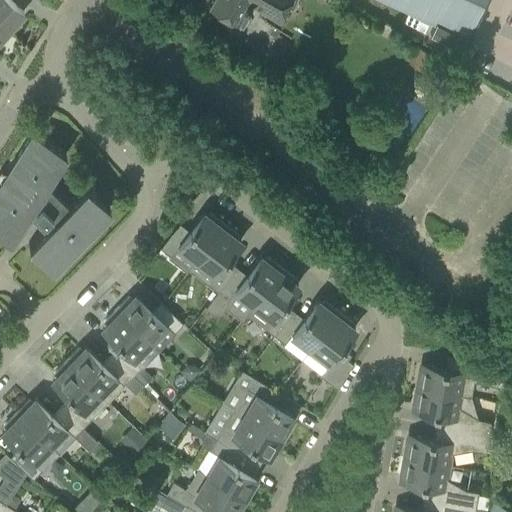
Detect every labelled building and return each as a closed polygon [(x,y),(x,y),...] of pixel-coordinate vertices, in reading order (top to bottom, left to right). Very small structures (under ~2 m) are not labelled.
[(0,0),(0,23),(6,29),(23,11),(10,0),(0,0)] [(214,0),(209,8),(237,24),(246,9),(249,10),(251,7),(248,5),(249,3),(278,19),(288,0),(214,0)] [(389,0),(434,21),(429,32),(461,47),(461,48),(462,48),(484,0),(389,0)] [(92,202),(98,196),(85,183),(68,201),(48,181),(65,153),(32,132),(0,182),(0,232),(11,240),(29,210),(45,225),(28,242),(41,255),(46,249),(58,261),(104,213),(92,202)] [(177,246),(195,260),(224,223),(209,212),(207,215),(202,211),(185,234),(175,227),(160,247),(170,255),(177,246)] [(238,234),(224,223),(195,260),(214,274),(207,283),(217,291),(232,271),(223,263),(240,240),(236,237),(238,234)] [(253,304),(281,266),(267,255),(264,259),(260,255),(242,278),(232,271),(217,291),(227,298),(223,303),(240,316),(241,317),(241,318),(242,318),(253,304)] [(295,278),(281,266),(253,304),(271,318),(264,327),(274,335),(289,315),(280,307),(297,284),(293,281),(295,278)] [(128,295),(115,308),(149,340),(165,323),(174,331),(182,322),(164,305),(156,313),(135,293),(131,298),(128,295)] [(299,322),(289,315),(274,335),(284,342),(291,333),(309,347),(338,310),(324,299),(321,302),(317,299),(299,322)] [(122,348),(114,356),(132,374),(141,365),(133,357),(149,340),(115,308),(103,321),(106,324),(102,328),(122,348)] [(338,310),(309,347),(328,362),(319,374),(337,388),(352,362),(337,351),(355,328),(350,324),(352,321),(338,310)] [(78,346),(65,359),(107,400),(132,374),(114,356),(105,365),(85,345),(81,349),(78,346)] [(498,371),(485,361),(453,355),(451,368),(423,363),(422,369),(418,368),(415,386),(460,394),(469,395),(472,380),(495,384),(498,371)] [(64,408),(82,426),(107,400),(65,359),(53,372),(56,375),(52,379),(72,399),(64,408)] [(186,364),(180,370),(190,379),(200,369),(194,363),(186,364)] [(234,407),(283,437),(293,422),(289,420),(292,415),(268,400),(274,389),(252,376),(234,407)] [(442,415),(440,427),(487,435),(490,419),(476,417),(458,406),(460,394),(415,386),(412,404),(416,404),(415,410),(442,415)] [(28,398),(15,411),(49,444),(65,427),(88,449),(96,440),(82,426),(64,408),(55,417),(35,397),(31,401),(28,398)] [(180,407),(176,415),(183,419),(188,412),(180,407)] [(234,407),(215,438),(236,451),(242,441),(268,455),(271,450),(274,453),(283,437),(234,407)] [(33,461),(49,444),(15,411),(3,424),(6,427),(1,431),(22,451),(14,460),(32,478),(41,469),(33,461)] [(487,435),(440,427),(438,439),(411,434),(410,440),(406,439),(403,457),(448,465),(450,452),(471,448),(484,451),(487,435)] [(196,468),(246,499),(255,483),(252,481),(255,476),(230,462),(236,451),(215,438),(205,431),(201,438),(201,445),(207,448),(196,468)] [(448,465),(403,457),(399,475),(403,475),(402,481),(429,486),(427,498),(475,506),(477,490),(464,488),(446,477),(448,465)] [(172,480),(165,492),(198,511),(199,511),(205,502),(221,511),(237,511),(246,499),(196,468),(185,486),(184,487),(172,480)] [(198,511),(165,492),(158,503),(170,510),(168,511),(198,511)] [(81,498),(72,507),(77,511),(88,511),(92,507),(81,498)] [(473,511),(475,506),(427,498),(425,510),(398,505),(397,511),(393,510),(392,511),(473,511)] [(19,511),(6,503),(0,511),(19,511)]
